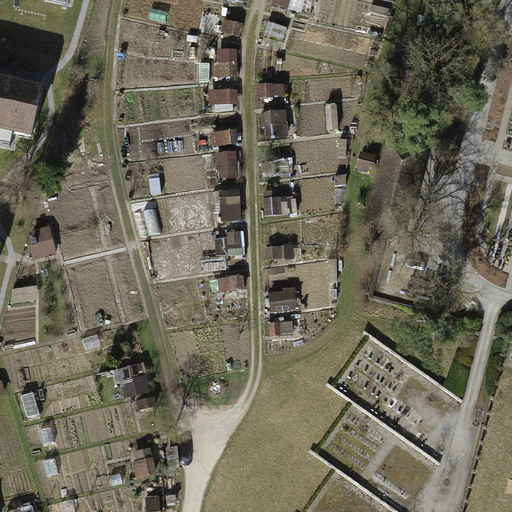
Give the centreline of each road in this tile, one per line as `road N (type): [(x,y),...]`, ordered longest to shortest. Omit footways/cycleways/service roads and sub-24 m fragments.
road 1 (track): [(203,447),(238,415),(258,370),(249,44),(261,0)]
road 2 (track): [(121,0),(110,72),(114,158),(181,410),(203,447)]
road 3 (track): [(510,0),(448,235),(466,281),(511,300)]
road 4 (track): [(445,511),(497,296)]
